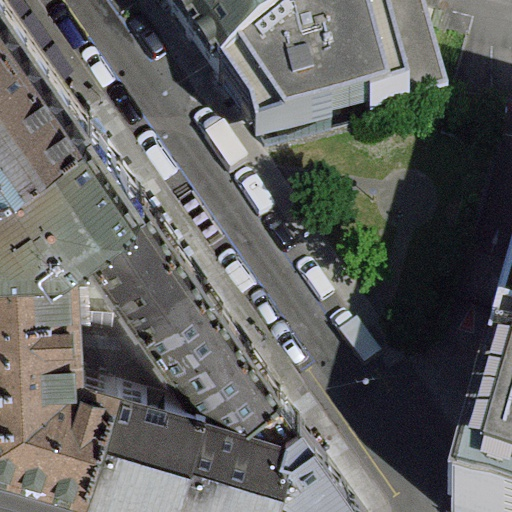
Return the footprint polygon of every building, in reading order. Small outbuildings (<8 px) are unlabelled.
[(0,0),(0,171),(97,107),(23,0),(0,0)] [(162,0),(224,87),(300,26),(307,20),(292,0),(162,0)] [(319,0),(324,19),(385,3),(384,0),(319,0)] [(423,0),(399,0),(385,3),(414,109),(450,99),(423,0)] [(259,151),(414,109),(385,3),(324,19),(300,26),(224,87),(253,128),(259,151)] [(97,107),(0,171),(0,247),(64,244),(72,238),(146,187),(152,183),(97,107)] [(146,187),(72,238),(76,244),(81,251),(170,380),(207,390),(205,399),(252,411),(282,389),(286,386),(223,296),(211,279),(146,187)] [(76,244),(64,244),(0,247),(0,448),(83,474),(115,364),(117,356),(85,347),(81,251),(76,244)] [(511,511),(511,316),(455,511),(511,511)] [(170,380),(115,364),(83,474),(173,500),(205,399),(207,390),(170,380)] [(299,413),(282,389),(252,411),(288,421),(299,413)] [(252,411),(205,399),(173,500),(211,511),(269,511),(291,445),(281,441),(288,421),(252,411)] [(299,413),(288,421),(281,441),(291,445),(269,511),(376,511),(305,409),(299,413)]
